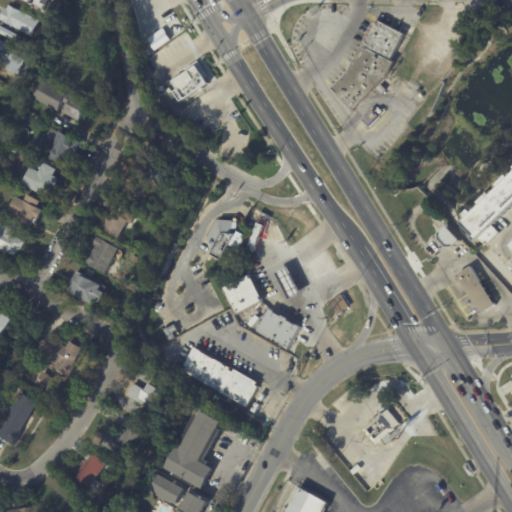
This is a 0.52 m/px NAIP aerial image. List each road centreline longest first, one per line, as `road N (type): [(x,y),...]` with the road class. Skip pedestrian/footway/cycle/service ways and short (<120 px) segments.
road 1 (primary): [(450,347),(245,11)]
road 2 (primary): [(204,10),(347,242)]
road 3 (tertiary): [(413,347),(375,350),(325,374),(244,511)]
road 4 (residential): [(114,0),(136,102),(173,137),(247,182)]
road 5 (residential): [(136,102),(33,291)]
road 6 (primary): [(413,347),(511,503)]
road 7 (residential): [(114,346),(63,445),(17,478)]
road 8 (residential): [(0,272),(102,331),(114,346)]
